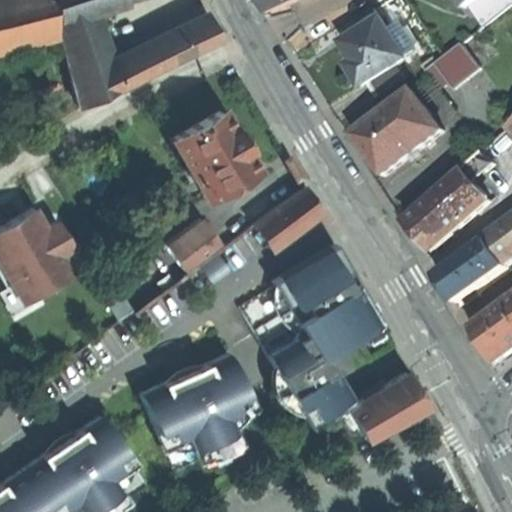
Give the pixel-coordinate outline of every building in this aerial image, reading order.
[(0,0),(0,49),(54,36),(45,0),(0,0)] [(49,0),(53,17),(90,6),(110,0),(49,0)] [(299,0),(264,0),(270,14),(299,0)] [(470,7),(481,0),(463,0),(469,9),(470,7)] [(511,5),(511,0),(481,0),(470,7),(484,28),(511,5)] [(108,64),(90,6),(53,17),(76,106),(116,87),(108,64)] [(217,39),(205,16),(108,64),(116,87),(117,89),(217,39)] [(383,19),(345,43),(357,63),(351,67),(357,76),(364,87),(370,83),(396,66),(418,52),(407,34),(397,41),(383,19)] [(464,45),(437,65),(452,85),(456,89),(483,69),(464,45)] [(452,85),(437,65),(428,72),(443,91),(452,85)] [(405,80),(396,66),(370,83),(378,97),(405,80)] [(446,132),(414,90),(355,136),(371,157),(387,177),(446,132)] [(230,128),(219,109),(169,138),(186,167),(195,182),(203,197),(213,191),(239,176),(253,168),(242,149),(244,148),(232,127),(230,128)] [(239,123),(232,127),(244,148),(251,144),(245,133),(239,123)] [(467,172),(473,179),(485,168),(489,173),(499,165),(487,151),(465,171),(467,172)] [(195,182),(186,167),(181,170),(190,185),(195,182)] [(473,179),(467,172),(409,221),(424,238),(436,251),(493,202),(473,179)] [(242,182),(239,176),(213,191),(216,197),(242,182)] [(303,185),(250,224),(266,247),(295,226),(317,209),(303,185)] [(43,227),(31,207),(10,219),(0,224),(0,268),(20,302),(69,273),(58,253),(70,246),(54,220),(43,227)] [(217,245),(197,218),(163,245),(182,271),(217,245)] [(511,231),(492,246),(508,268),(511,264),(511,231)] [(488,242),(439,277),(459,305),(509,269),(508,268),(492,246),(488,242)] [(350,271),(334,243),(269,281),(293,323),(290,339),(264,354),(308,427),(351,402),(325,357),(358,338),(360,341),(383,328),(356,282),(355,282),(352,276),(349,272),(350,271)] [(215,253),(197,266),(210,283),(228,270),(215,253)] [(511,305),(509,302),(473,328),(485,346),(498,363),(511,352),(511,305)] [(185,435),(197,460),(237,442),(225,417),(250,405),(226,352),(185,371),(137,393),(161,446),(185,435)] [(365,442),(425,407),(416,390),(404,371),(343,408),(356,430),(365,442)] [(356,430),(343,408),(334,413),(348,435),(356,430)] [(131,462),(99,415),(61,440),(0,480),(0,511),(58,511),(72,503),(78,511),(107,511),(125,501),(109,478),(131,462)] [(465,511),(460,499),(433,511),(465,511)]
